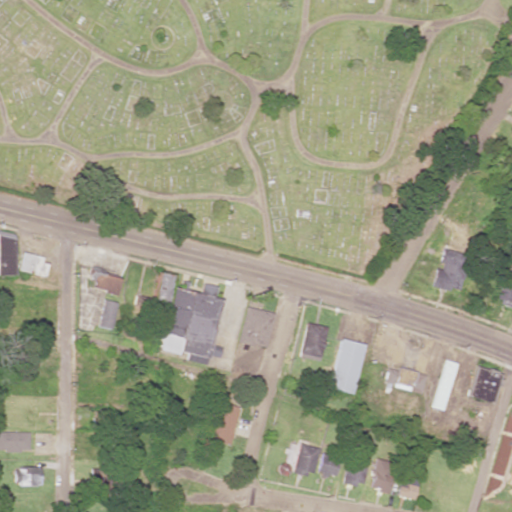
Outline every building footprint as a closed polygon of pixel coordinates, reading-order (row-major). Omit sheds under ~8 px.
[(0,274),(12,275),(11,233),(0,232),(0,274)] [(449,291),(458,250),(440,245),(435,268),(431,267),(427,286),(449,291)] [(38,261),(39,256),(19,251),(15,269),(42,276),(45,263),(38,261)] [(511,271),(506,269),(492,300),(511,309),(511,271)] [(158,349),(216,358),(218,346),(210,345),(218,297),(210,296),(212,284),(198,282),(197,289),(186,288),(187,282),(172,279),(172,274),(156,271),(151,301),(165,303),(158,349)] [(95,326),(109,329),(115,302),(101,299),(95,326)] [(234,340),(262,348),(272,313),(244,305),(234,340)] [(324,327),(302,322),(295,355),(316,360),(324,327)] [(326,387),(350,393),(361,343),(337,338),(326,387)] [(439,409),(453,363),(441,359),(426,405),(439,409)] [(384,368),(381,383),(418,391),(422,373),(395,367),(394,370),(384,368)] [(496,371),(472,367),(467,397),(491,401),(496,371)] [(237,407),(218,401),(207,439),(226,445),(237,407)] [(26,431),(0,430),(0,449),(26,450),(26,431)] [(315,448),(297,442),(288,471),(307,477),(315,448)] [(314,471),(331,476),(337,457),(319,452),(314,471)] [(365,458),(346,453),(340,481),(359,486),(365,458)] [(366,488),(385,492),(392,462),(373,458),(366,488)] [(286,462),(276,462),(275,474),(286,475),(286,462)] [(38,484),(38,466),(12,467),(12,485),(38,484)] [(395,494),(411,498),(417,473),(401,469),(395,494)]
